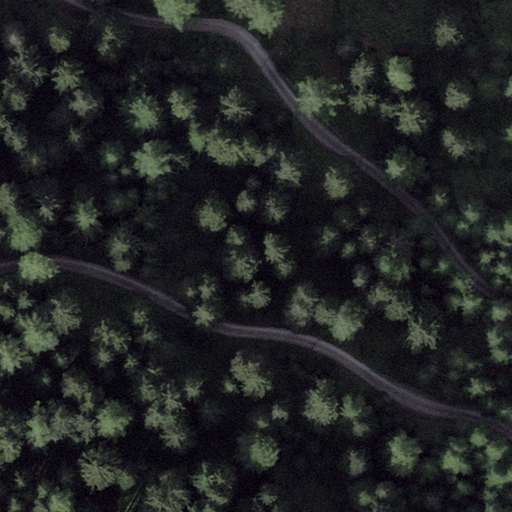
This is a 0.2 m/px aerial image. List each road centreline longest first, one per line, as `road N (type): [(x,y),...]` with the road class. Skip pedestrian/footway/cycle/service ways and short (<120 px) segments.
road 1 (track): [(511,304),(345,150),(253,43),(227,28),(68,0)]
road 2 (track): [(0,269),(39,261),(192,320),(295,335),(511,440)]
